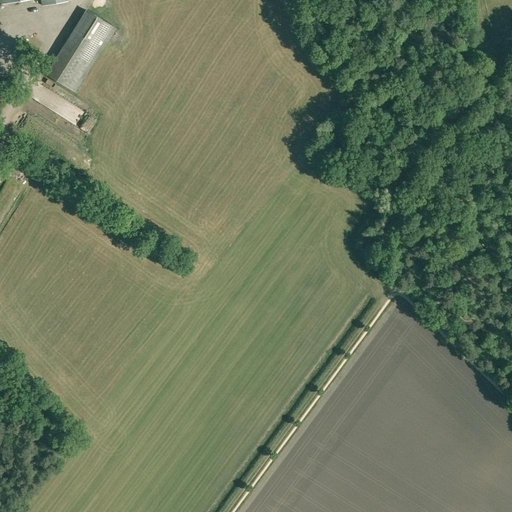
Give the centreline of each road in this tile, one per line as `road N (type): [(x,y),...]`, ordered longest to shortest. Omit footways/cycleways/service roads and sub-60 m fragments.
road 1 (track): [(225,511),(392,289),(511,394)]
road 2 (track): [(511,54),(374,193)]
